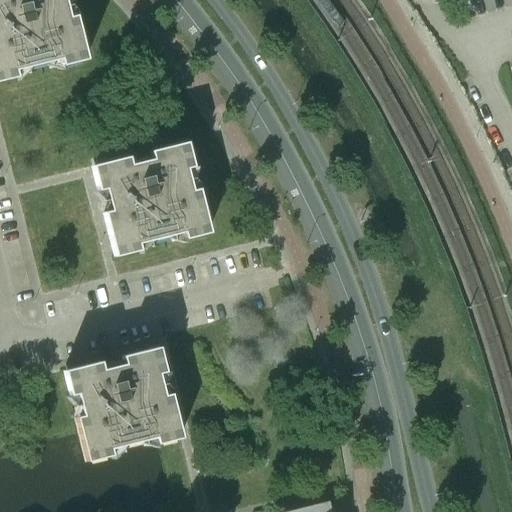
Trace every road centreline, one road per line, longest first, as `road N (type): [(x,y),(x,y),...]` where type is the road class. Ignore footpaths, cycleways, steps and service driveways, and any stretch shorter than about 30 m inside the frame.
road 1 (secondary): [(185,0),(280,135),(316,212),(377,379),(404,511)]
road 2 (secondary): [(428,511),(396,368),(339,202),(301,125),(216,0)]
road 3 (residential): [(15,338),(270,277)]
